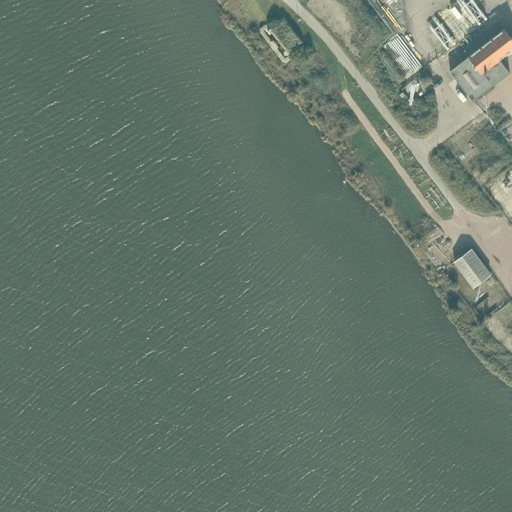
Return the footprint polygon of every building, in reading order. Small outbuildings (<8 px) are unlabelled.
[(469,0),(443,0),(421,14),(440,43),(449,37),(450,39),(482,19),(469,0)] [(483,16),(486,22),(496,15),(493,10),(483,16)] [(292,50),(303,42),(284,17),(273,24),(265,23),(258,29),(284,63),(291,59),(292,50)] [(511,37),(504,27),(468,55),(469,56),(463,60),(450,71),(473,100),(509,72),(499,59),(511,49),(511,37)] [(473,287),(491,274),(491,273),(472,248),(453,261),(473,287)] [(476,315),(491,305),(487,299),(472,309),(476,315)]
